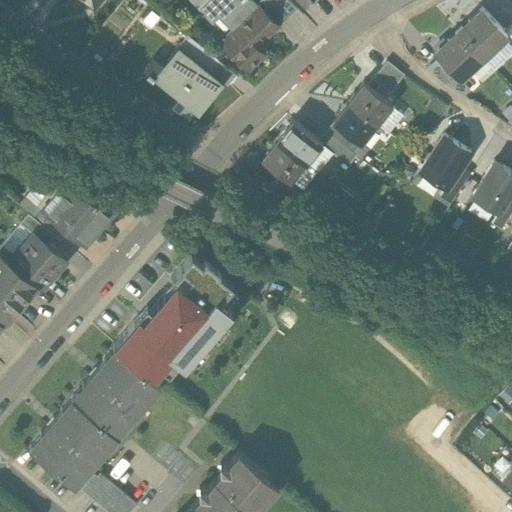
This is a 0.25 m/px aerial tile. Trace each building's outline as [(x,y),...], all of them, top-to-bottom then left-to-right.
[(239,23),(222,40),(248,68),(267,50),(257,40),(275,23),(259,7),(252,0),(205,0),(198,8),(211,22),(225,9),(239,23)] [(267,0),(259,7),(275,23),(285,14),(271,0),(267,0)] [(458,30),(484,58),(497,46),(495,44),(506,34),(482,8),(458,30)] [(471,70),(484,58),(458,30),(434,53),(458,79),(470,68),(471,70)] [(179,46),(155,76),(199,112),(223,81),(210,71),(179,46)] [(372,78),(390,92),(404,73),(386,60),(372,78)] [(210,71),(223,81),(224,80),(229,84),(236,75),(218,61),(210,71)] [(363,81),(348,101),(376,123),(392,103),(363,81)] [(348,101),(332,121),(333,121),(351,135),(361,143),(376,123),(348,101)] [(293,120),(278,140),(305,161),(320,142),(319,141),(293,120)] [(333,121),(326,131),(343,144),(351,135),(333,121)] [(320,142),(335,155),(343,144),(326,131),(319,141),(320,142)] [(443,133),(419,170),(445,187),(446,188),(460,167),(470,151),(443,133)] [(278,140),(262,160),(281,174),(289,181),(290,180),(305,161),(278,140)] [(511,190),(511,171),(494,161),(472,196),(499,212),(510,193),(511,190)] [(460,167),(446,188),(445,187),(439,196),(450,203),(470,173),(460,167)] [(289,181),(281,174),(272,186),(296,198),(302,190),(290,180),(289,181)] [(63,184),(43,208),(62,224),(85,244),(116,208),(63,184)] [(511,213),(511,194),(510,193),(499,212),(491,224),(502,230),(511,213)] [(34,219),(53,235),(62,224),(43,208),(34,219)] [(35,235),(49,247),(57,238),(53,235),(34,219),(29,215),(21,224),(35,235)] [(35,235),(12,262),(38,284),(43,289),(66,262),(49,247),(35,235)] [(0,315),(7,321),(38,284),(12,262),(1,253),(0,254),(0,315)] [(139,318),(114,346),(155,380),(172,359),(184,369),(232,313),(220,303),(233,287),(219,275),(220,273),(205,261),(202,264),(191,255),(170,280),(184,291),(186,289),(190,293),(176,309),(174,307),(168,314),(171,316),(156,333),(139,318)] [(72,397),(117,435),(128,422),(125,420),(145,396),(148,399),(160,385),(155,380),(114,346),(103,360),(104,361),(84,385),(83,384),(72,397)] [(41,433),(29,447),(75,485),(86,472),(83,469),(103,446),(106,448),(117,435),(72,397),(61,410),(62,411),(42,434),(41,433)] [(255,511),(278,486),(238,452),(229,463),(220,464),(220,473),(208,488),(199,488),(200,497),(186,511),(255,511)]
